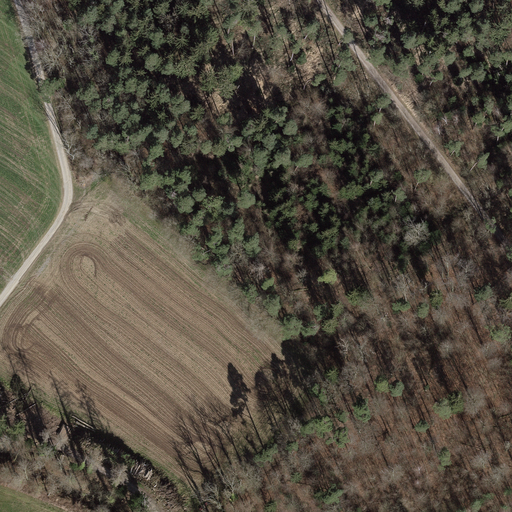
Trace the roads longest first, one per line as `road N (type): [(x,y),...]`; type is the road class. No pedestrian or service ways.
road 1 (track): [(15,0),(66,194),(60,220),(0,301)]
road 2 (track): [(314,0),(511,232)]
road 3 (track): [(155,511),(127,484),(0,414)]
